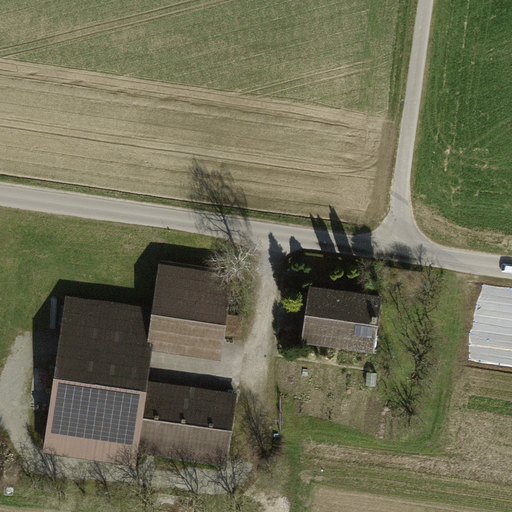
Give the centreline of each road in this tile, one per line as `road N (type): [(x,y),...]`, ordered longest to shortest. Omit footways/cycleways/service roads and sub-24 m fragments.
road 1 (unclassified): [(0,196),(511,265)]
road 2 (track): [(428,0),(394,248)]
